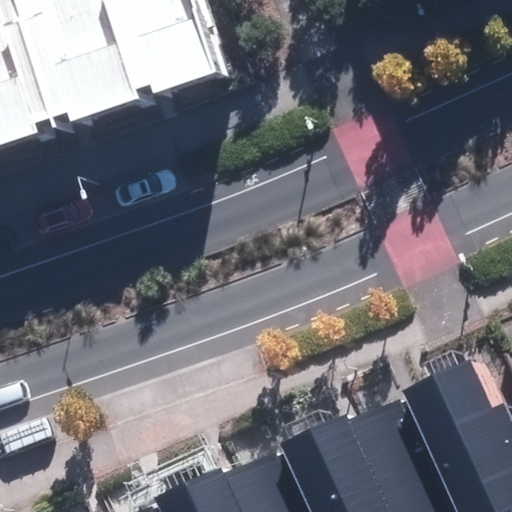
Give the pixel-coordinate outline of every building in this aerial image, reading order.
[(0,0),(0,144),(38,132),(35,122),(67,111),(71,122),(140,99),(136,89),(150,85),(153,93),(217,71),(193,0),(0,0)] [(476,379),(409,408),(454,511),(511,511),(511,417),(496,425),(476,379)] [(358,431),(393,511),(454,511),(409,408),(358,431)] [(393,511),(358,431),(287,462),(308,511),(393,511)] [(241,482),(253,511),(308,511),(287,462),(241,482)] [(253,511),(241,482),(171,511),(253,511)]
